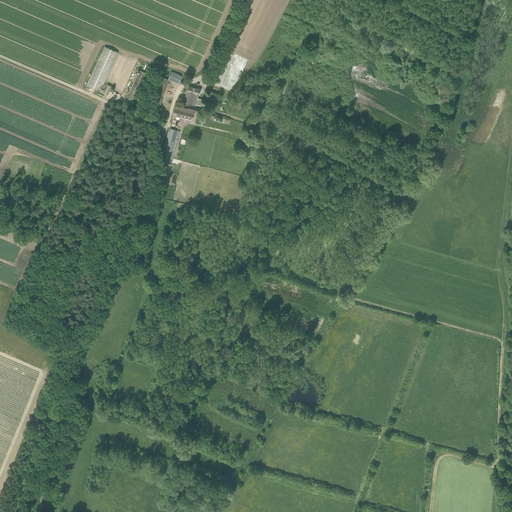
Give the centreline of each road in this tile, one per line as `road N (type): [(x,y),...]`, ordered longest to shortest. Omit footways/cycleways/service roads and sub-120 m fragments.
road 1 (unclassified): [(0,55),(162,123),(178,90),(203,75),(237,0)]
road 2 (track): [(122,262),(203,289),(274,268),(339,294)]
road 3 (track): [(339,294),(444,138),(430,123)]
road 4 (track): [(339,294),(502,340)]
road 5 (track): [(107,102),(41,245)]
road 6 (track): [(162,123),(138,233),(122,262)]
road 7 (track): [(502,340),(498,469)]
